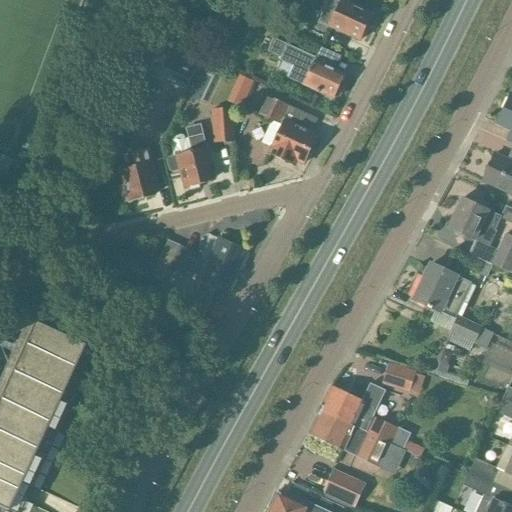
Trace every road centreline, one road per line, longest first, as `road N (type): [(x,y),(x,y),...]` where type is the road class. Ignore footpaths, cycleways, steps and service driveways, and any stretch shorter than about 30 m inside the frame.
road 1 (primary): [(189,511),(467,0)]
road 2 (residential): [(248,511),(511,20)]
road 3 (residential): [(129,511),(307,201)]
road 4 (unclassified): [(0,268),(267,200),(307,201)]
road 5 (residential): [(307,201),(413,0)]
